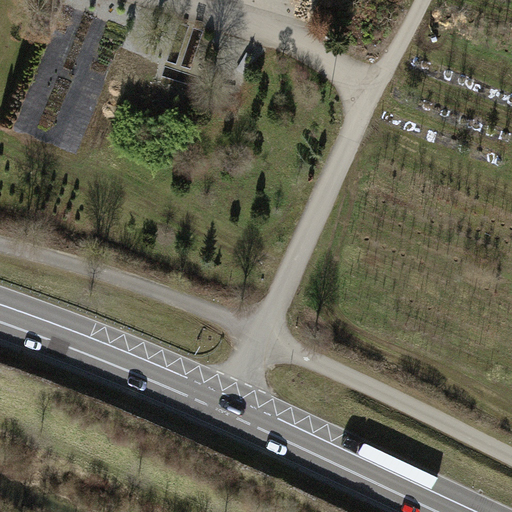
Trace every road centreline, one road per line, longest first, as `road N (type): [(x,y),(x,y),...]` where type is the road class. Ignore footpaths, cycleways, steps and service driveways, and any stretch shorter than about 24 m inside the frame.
road 1 (track): [(0,243),(216,312),(511,452)]
road 2 (primary): [(0,311),(156,371),(459,511)]
road 3 (track): [(425,0),(386,83),(357,95)]
